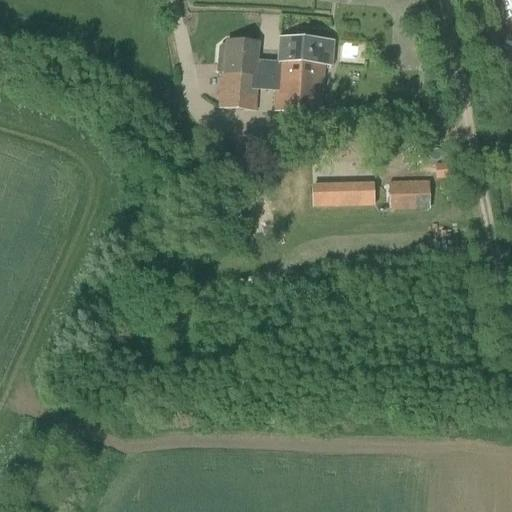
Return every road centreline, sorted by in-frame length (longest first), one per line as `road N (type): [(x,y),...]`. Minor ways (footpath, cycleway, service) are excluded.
road 1 (unknown): [(178,0),(204,122),(219,139),(272,149),(476,151)]
road 2 (track): [(443,0),(511,334)]
